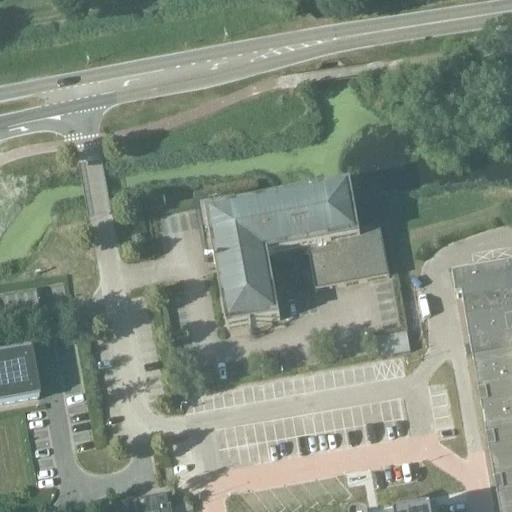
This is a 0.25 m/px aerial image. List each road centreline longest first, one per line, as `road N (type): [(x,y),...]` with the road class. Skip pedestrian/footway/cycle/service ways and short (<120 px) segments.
road 1 (unclassified): [(63,511),(69,493),(116,484),(136,474),(140,461),(84,97)]
road 2 (secondary): [(84,97),(511,12)]
